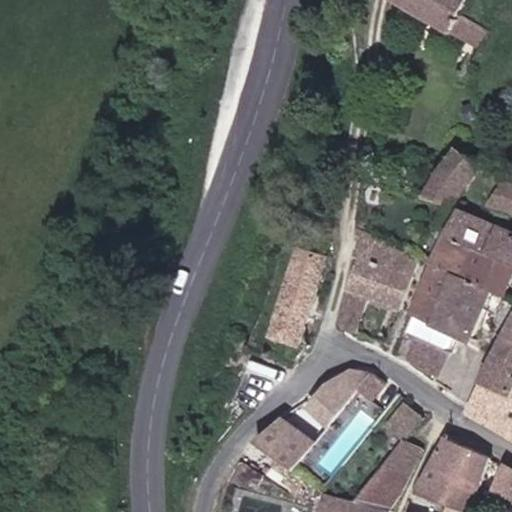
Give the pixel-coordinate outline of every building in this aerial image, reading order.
[(413,0),(488,43),(500,23),(473,7),(478,0),(413,0)] [(487,162),(463,149),(439,193),(464,206),(487,162)] [(511,205),(511,180),(508,179),(501,202),(511,205)] [(511,224),(475,208),(464,235),(459,233),(403,357),(447,376),(466,333),(483,341),(506,290),(511,292),(511,224)] [(372,298),(404,309),(424,255),(370,226),(365,260),(342,325),(360,333),(372,298)] [(286,354),(300,360),(307,344),(301,342),(338,256),(313,246),(277,330),(294,336),(286,354)] [(511,329),(489,377),(511,388),(511,329)] [(325,408),(336,420),(355,397),(380,367),(357,368),(340,378),(336,381),(316,400),(325,408)] [(392,377),(380,367),(355,397),(368,407),(392,377)] [(511,388),(489,377),(474,411),(511,435),(511,388)] [(395,429),(405,437),(407,435),(426,413),(417,406),(395,429)] [(294,413),(273,439),(307,466),(310,462),(328,440),(294,413)] [(511,463),(511,461),(453,433),(417,510),(420,511),(484,511),(492,491),(502,497),(511,463)] [(407,435),(405,437),(367,499),(402,506),(431,444),(407,435)] [(511,463),(502,497),(499,504),(511,507),(511,463)] [(352,511),(355,497),(330,492),(325,511),(352,511)] [(401,511),(402,506),(367,499),(355,497),(352,511),(401,511)]
